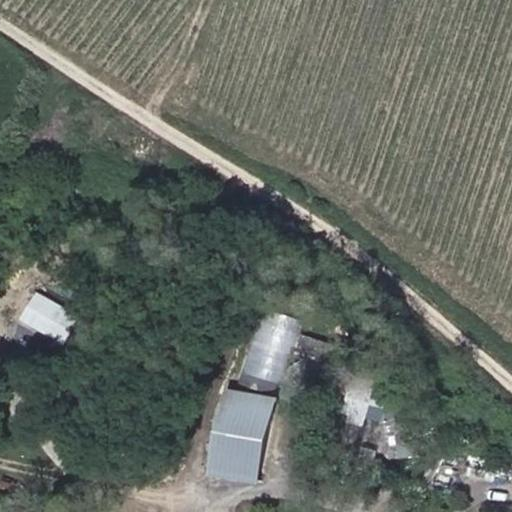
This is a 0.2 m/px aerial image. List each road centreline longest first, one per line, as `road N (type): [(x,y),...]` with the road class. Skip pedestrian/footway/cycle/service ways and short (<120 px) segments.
road 1 (track): [(511,375),(319,225),(0,22)]
road 2 (track): [(152,121),(188,78),(216,0)]
